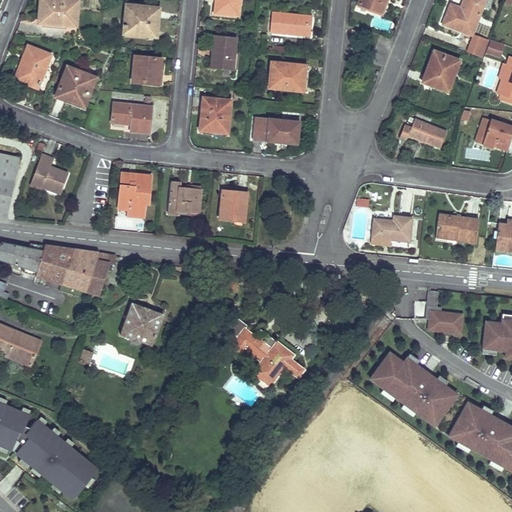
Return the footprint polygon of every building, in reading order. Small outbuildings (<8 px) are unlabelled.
[(74,0),(39,0),(39,10),(43,11),(42,23),(75,27),(77,0),(74,0)] [(217,0),(217,3),(215,3),(213,13),(237,16),(238,0),(217,0)] [(358,0),(357,4),(380,13),(385,0),(358,0)] [(464,6),(463,9),(460,8),(450,5),(442,24),(471,35),(482,7),(484,0),(463,0),(461,5),(464,6)] [(155,33),(158,8),(125,5),(123,34),(141,36),(141,32),(155,33)] [(309,37),(311,16),(271,12),(269,33),(309,37)] [(213,51),(211,68),(232,70),(235,39),(213,37),(212,51),(213,51)] [(504,44),(489,40),(486,51),(500,56),(504,44)] [(37,89),(50,55),(27,46),(20,63),(23,64),(17,80),(17,81),(24,83),(37,89)] [(432,62),(424,84),(447,92),(459,61),(433,51),(429,61),(432,62)] [(159,69),(160,59),(134,56),(131,83),(154,85),(156,69),(159,69)] [(511,57),(509,57),(506,65),(501,80),(496,94),(511,99),(511,57)] [(421,82),(424,84),(432,62),(429,61),(421,82)] [(17,81),(23,64),(20,63),(14,80),(17,81)] [(302,87),(304,66),(270,63),(268,89),(278,90),(279,85),(302,87)] [(498,79),(501,80),(506,65),(502,64),(498,79)] [(85,103),(94,78),(66,67),(55,97),(66,101),(68,96),(85,103)] [(66,101),(83,107),(85,103),(68,96),(66,101)] [(204,107),(203,116),(200,116),(199,128),(227,131),(230,101),(202,99),(201,107),(204,107)] [(148,134),(151,107),(112,103),(110,123),(130,125),(129,132),(148,134)] [(462,110),(460,120),(467,121),(469,112),(462,110)] [(296,144),(298,123),(255,118),(253,140),(296,144)] [(482,145),(490,120),(483,118),(475,142),(482,145)] [(404,125),(398,138),(405,141),(407,136),(439,149),(446,132),(413,119),(410,127),(404,125)] [(505,151),(511,131),(511,127),(490,120),(482,145),(492,148),(493,147),(505,151)] [(198,134),(226,137),(227,131),(199,128),(198,134)] [(0,172),(12,177),(16,158),(0,154),(0,172)] [(60,194),(67,174),(54,169),(53,171),(49,170),(50,167),(53,159),(41,155),(29,185),(41,190),(42,187),(60,194)] [(0,172),(0,210),(5,212),(12,177),(0,172)] [(119,186),(133,187),(134,174),(120,173),(119,186)] [(148,204),(151,176),(134,174),(133,187),(119,186),(117,206),(127,207),(127,210),(126,214),(143,215),(144,204),(148,204)] [(177,214),(177,212),(197,214),(200,189),(180,187),(180,184),(170,183),(167,213),(177,214)] [(221,191),(219,219),(243,221),(246,197),(231,195),(231,192),(221,191)] [(475,243),(478,220),(438,215),(435,234),(456,237),(456,240),(475,243)] [(373,220),(371,238),(389,240),(409,242),(411,219),(393,217),(392,222),(392,225),(389,224),(389,221),(373,220)] [(511,225),(506,225),(498,224),(497,232),(496,239),(494,250),(511,252),(511,225)] [(21,272),(86,292),(98,254),(30,244),(28,249),(0,243),(0,260),(22,267),(21,272)] [(111,256),(98,254),(86,292),(99,295),(108,264),(113,265),(115,257),(111,256)] [(437,292),(428,291),(425,318),(429,318),(430,310),(441,311),(441,307),(436,306),(437,292)] [(162,315),(131,303),(119,335),(151,346),(162,315)] [(441,311),(430,310),(429,318),(427,330),(460,333),(462,314),(441,311)] [(102,313),(93,311),(89,323),(98,326),(102,313)] [(500,322),(485,320),(481,354),(495,355),(495,352),(504,353),(503,360),(511,360),(510,365),(511,365),(511,315),(501,314),(500,322)] [(290,360),(293,355),(276,342),(275,342),(266,335),(261,342),(243,328),(245,326),(236,319),(228,329),(237,336),(229,347),(241,355),(245,350),(248,346),(254,351),(251,355),(260,362),(251,373),(269,387),(283,368),(297,378),(303,370),(290,360)] [(17,332),(0,325),(0,351),(5,354),(4,356),(15,361),(17,356),(31,362),(38,346),(31,343),(32,341),(20,336),(18,341),(14,339),(17,332)] [(40,342),(17,332),(14,339),(18,341),(20,336),(32,341),(31,343),(38,346),(40,342)] [(245,350),(251,355),(254,351),(248,346),(245,350)] [(402,360),(390,350),(368,379),(382,390),(380,392),(392,400),(394,397),(402,404),(400,407),(413,416),(415,413),(434,427),(458,394),(445,385),(448,381),(438,374),(436,377),(417,363),(419,360),(408,352),(402,360)] [(87,366),(90,357),(82,354),(79,363),(87,366)] [(31,362),(17,356),(15,361),(29,367),(31,362)] [(72,389),(81,393),(84,386),(75,382),(72,389)] [(289,403),(296,407),(307,390),(301,386),(289,403)] [(81,395),(73,391),(70,399),(78,402),(81,395)] [(481,409),(467,399),(446,437),(457,442),(455,446),(468,452),(469,449),(489,459),(487,465),(500,471),(502,468),(511,472),(511,425),(491,415),(493,410),(482,405),(481,409)] [(16,454),(72,500),(99,469),(37,419),(30,429),(24,427),(30,414),(0,401),(0,446),(11,451),(16,454)]
